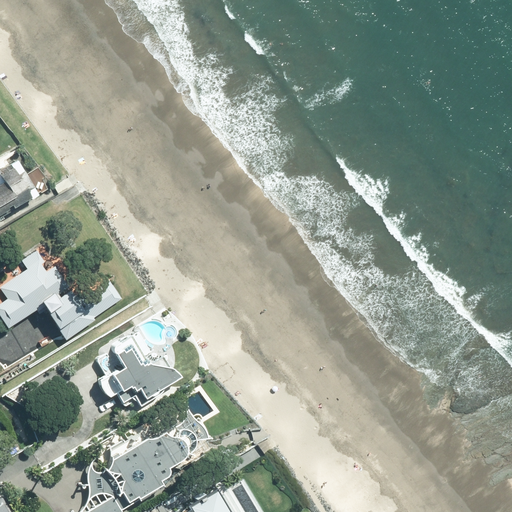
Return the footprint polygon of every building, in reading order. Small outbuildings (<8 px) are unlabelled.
[(0,181),(0,214),(50,186),(38,165),(27,172),(18,155),(0,165),(0,180),(0,181)] [(0,302),(0,313),(8,324),(67,284),(54,265),(49,269),(37,251),(22,261),(27,268),(1,286),(9,297),(0,302)] [(65,335),(121,297),(112,284),(82,304),(71,287),(45,305),(65,335)] [(137,399),(140,404),(164,390),(162,386),(182,374),(177,365),(173,368),(163,351),(147,361),(145,358),(140,361),(129,342),(116,350),(124,363),(100,378),(110,394),(116,391),(126,406),(137,399)] [(78,511),(122,511),(120,508),(140,496),(139,494),(162,480),(160,477),(171,471),(167,465),(188,452),(173,427),(151,440),(149,435),(105,461),(120,487),(78,511)] [(228,511),(212,485),(167,511),(228,511)] [(13,511),(3,494),(0,495),(0,511),(13,511)]
